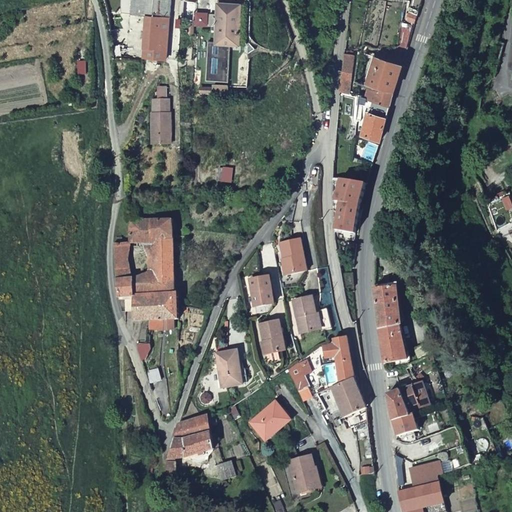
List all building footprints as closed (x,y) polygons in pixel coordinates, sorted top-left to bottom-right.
[(144,60),(167,63),(172,17),(173,17),(172,0),(132,0),(132,17),(146,19),(144,60)] [(228,47),(237,47),(238,6),(215,6),(215,17),(208,16),(207,28),(214,28),(214,45),(206,44),(205,83),(227,84),(228,47)] [(414,25),(416,18),(407,16),(405,23),(414,25)] [(343,53),(339,92),(349,95),(353,55),(343,53)] [(379,58),(373,57),(364,87),(366,87),(362,100),(365,101),(373,103),(389,108),(394,87),(400,65),(397,63),(398,56),(392,54),(387,53),(386,56),(380,54),(379,58)] [(227,88),(211,88),(211,96),(227,97),(227,88)] [(157,147),(177,146),(177,117),(175,116),(175,102),(159,103),(159,116),(157,116),(157,147)] [(389,108),(373,103),(369,115),(366,115),(360,137),(381,143),(389,108)] [(367,188),(341,182),(337,204),(360,209),(361,206),(367,188)] [(355,243),(360,209),(337,204),(336,205),(339,206),(335,230),(339,230),(337,241),(355,243)] [(177,221),(132,220),(131,243),(145,243),(157,244),(158,273),(151,274),(131,279),(117,281),(117,298),(133,297),(157,296),(176,296),(177,221)] [(288,277),(309,274),(304,241),(283,244),(288,277)] [(131,243),(115,243),(117,281),(131,279),(130,263),(131,243)] [(145,243),(151,274),(158,273),(157,244),(145,243)] [(354,297),(352,276),(339,277),(342,293),(348,293),(348,298),(354,297)] [(271,279),(252,282),(255,309),(275,307),(271,279)] [(405,329),(404,324),(399,289),(390,290),(375,292),(380,332),(405,329)] [(179,295),(176,296),(157,296),(157,322),(159,322),(180,322),(179,307),(179,295)] [(157,296),(133,297),(133,321),(150,321),(157,322),(157,296)] [(298,336),(318,333),(313,299),(293,302),(298,336)] [(150,321),(150,332),(159,332),(159,322),(157,322),(150,321)] [(265,360),(284,357),(279,327),(260,330),(265,360)] [(384,369),(408,365),(409,365),(408,356),(405,329),(380,332),(384,369)] [(340,387),(354,381),(347,341),(342,341),(331,344),(332,349),(322,351),(324,362),(335,360),(336,367),(340,387)] [(429,347),(416,353),(421,365),(434,360),(429,347)] [(217,358),(222,392),(244,388),(248,385),(246,373),(241,373),(239,355),(217,358)] [(288,374),(299,397),(309,392),(303,380),(299,373),(307,368),(305,364),(288,374)] [(299,373),(303,380),(311,376),(307,368),(299,373)] [(144,373),(148,384),(160,382),(158,371),(144,373)] [(337,388),(331,391),(343,422),(344,422),(366,412),(354,381),(340,387),(337,388)] [(421,388),(402,394),(409,413),(416,411),(417,414),(431,410),(424,387),(421,388)] [(388,401),(394,426),(416,418),(418,418),(417,414),(416,411),(409,413),(402,394),(388,399),(388,401)] [(249,428),(261,443),(272,434),(274,437),(289,425),(274,407),(249,428)] [(219,430),(216,418),(208,421),(211,432),(219,430)] [(416,418),(394,426),(398,442),(420,434),(416,418)] [(167,465),(186,464),(217,455),(215,452),(221,450),(224,449),(222,443),(220,443),(218,439),(213,440),(211,432),(208,421),(177,430),(167,465)] [(272,434),(261,443),(264,446),(274,437),(272,434)] [(243,476),(236,463),(224,470),(231,483),(243,476)] [(298,500),(321,495),(313,464),(291,470),(298,500)] [(443,478),(446,478),(443,466),(412,475),(415,494),(441,487),(440,481),(440,479),(443,479),(443,478)] [(167,467),(162,486),(169,487),(187,485),(187,476),(177,477),(177,467),(167,467)] [(444,480),(443,478),(443,479),(440,479),(440,481),(441,487),(415,494),(414,494),(403,497),(406,510),(426,505),(428,511),(442,511),(450,510),(444,480)]
